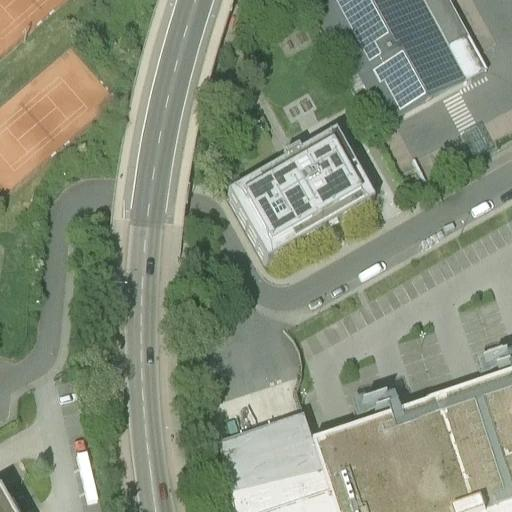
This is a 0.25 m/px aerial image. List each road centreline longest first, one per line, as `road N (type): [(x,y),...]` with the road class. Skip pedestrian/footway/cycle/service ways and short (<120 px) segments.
road 1 (unclassified): [(0,389),(43,364),(60,221),(80,197),(189,204),(220,225),(255,288),(287,299),(511,177)]
road 2 (secondary): [(198,0),(151,182),(141,304),(144,440)]
